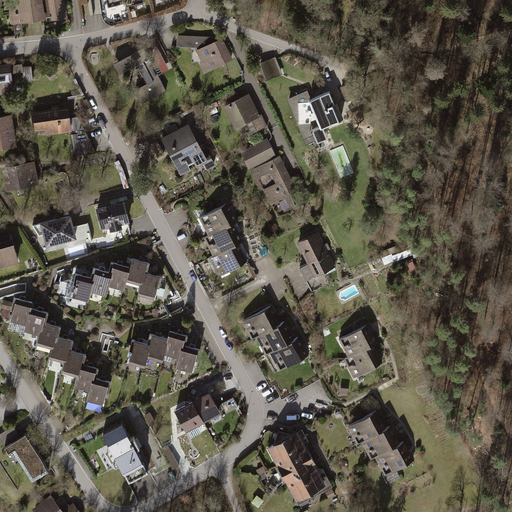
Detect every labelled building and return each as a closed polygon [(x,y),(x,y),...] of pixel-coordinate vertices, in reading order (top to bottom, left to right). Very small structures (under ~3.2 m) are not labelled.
[(6,0),(11,25),(67,17),(64,0),(6,0)] [(144,0),(107,0),(110,14),(146,7),(144,0)] [(220,37),(177,36),(176,46),(195,49),(206,73),(231,61),(220,37)] [(142,49),(112,65),(118,75),(134,66),(144,85),(133,91),(140,104),(164,91),(142,49)] [(276,57),(259,64),(266,81),(283,74),(276,57)] [(9,64),(0,65),(0,97),(13,95),(9,64)] [(349,84),(339,88),(344,102),(354,99),(349,84)] [(246,92),(223,102),(232,124),(256,114),(246,92)] [(316,119),(309,101),(305,92),(287,100),(306,146),(316,142),(308,122),(316,119)] [(328,93),(309,101),(316,119),(320,129),(340,121),(328,93)] [(357,99),(346,102),(349,110),(360,107),(357,99)] [(68,108),(36,112),(39,134),(70,130),(68,108)] [(13,117),(0,118),(0,148),(16,147),(13,117)] [(189,124),(161,138),(181,175),(191,170),(190,168),(196,165),(198,167),(204,164),(209,162),(206,157),(189,124)] [(267,139),(242,151),(250,170),(277,157),(267,139)] [(78,154),(94,153),(93,140),(77,141),(78,154)] [(158,140),(145,147),(153,161),(165,154),(158,140)] [(277,157),(250,170),(260,191),(264,189),(271,205),(280,201),(286,212),(297,207),(291,195),(298,191),(295,186),(304,182),(300,174),(292,178),(281,155),(277,157)] [(36,164),(5,168),(8,190),(38,186),(36,164)] [(95,205),(96,209),(101,229),(109,227),(110,229),(116,227),(122,226),(130,224),(124,202),(123,198),(95,205)] [(226,204),(199,218),(209,237),(231,224),(235,222),(226,204)] [(71,215),(41,223),(41,224),(44,235),(47,247),(77,240),(74,226),(71,215)] [(88,222),(74,226),(77,240),(78,245),(92,241),(88,222)] [(209,237),(206,239),(215,257),(237,245),(242,242),(235,230),(231,224),(209,237)] [(319,232),(298,242),(309,264),(315,277),(336,267),(319,232)] [(10,237),(0,239),(0,263),(17,259),(10,237)] [(215,257),(211,259),(220,277),(228,273),(240,266),(247,263),(241,251),(237,245),(215,257)] [(146,260),(131,256),(125,277),(140,281),(143,269),(146,260)] [(128,264),(113,260),(110,270),(107,282),(122,286),(125,277),(128,264)] [(110,270),(95,266),(92,276),(89,288),(104,292),(107,282),(110,270)] [(159,273),(143,269),(140,281),(138,291),(153,295),(159,273)] [(92,276),(77,272),(71,294),(86,298),(89,288),(92,276)] [(30,299),(15,295),(9,317),(25,321),(29,306),(30,299)] [(141,296),(139,301),(153,305),(155,300),(141,296)] [(12,301),(3,299),(1,307),(10,309),(12,301)] [(266,305),(239,319),(249,337),(254,335),(276,323),(271,315),(266,305)] [(44,310),(29,306),(25,321),(23,328),(38,332),(42,319),(44,310)] [(57,323),(42,319),(38,332),(36,341),(51,345),(54,333),(57,323)] [(276,323),(254,335),(263,353),(267,350),(290,339),(285,330),(280,321),(276,323)] [(366,324),(340,338),(349,356),(371,344),(376,342),(371,333),(366,324)] [(184,333),(169,329),(167,336),(163,351),(178,355),(182,343),(184,333)] [(167,336),(152,332),(146,354),(161,358),(163,351),(167,336)] [(70,337),(54,333),(51,345),(48,355),(64,359),(67,347),(70,337)] [(290,339),(267,350),(269,354),(277,368),(304,354),(299,345),(294,336),(290,339)] [(149,342),(134,338),(128,360),(143,364),(146,354),(149,342)] [(197,347),(182,343),(178,355),(176,365),(191,369),(197,347)] [(348,357),(344,358),(354,376),(380,362),(376,353),(371,344),(349,356),(348,357)] [(82,351),(67,347),(64,359),(61,369),(76,373),(79,362),(82,351)] [(284,397),(315,380),(314,379),(307,364),(282,378),(277,368),(269,354),(259,359),(258,360),(271,385),(276,382),(284,397)] [(95,366),(79,362),(76,373),(74,383),(89,388),(92,375),(95,366)] [(107,380),(92,375),(89,388),(86,397),(102,401),(107,380)] [(219,410),(208,389),(192,398),(203,418),(219,410)] [(203,418),(192,398),(175,407),(186,427),(203,418)] [(373,409),(346,423),(356,441),(360,439),(382,427),(378,418),(373,409)] [(121,420),(101,431),(129,479),(148,469),(135,445),(121,420)] [(13,425),(0,433),(0,437),(3,442),(18,432),(13,425)] [(382,427),(360,439),(370,457),(374,454),(396,443),(391,434),(387,425),(382,427)] [(304,444),(296,429),(267,444),(275,460),(304,444)] [(28,435),(10,446),(32,482),(50,471),(28,435)] [(396,443),(374,454),(383,472),(410,458),(406,451),(401,440),(396,443)] [(314,463),(304,444),(275,460),(286,479),(314,463)] [(164,453),(172,468),(179,464),(171,450),(164,453)] [(314,463),(286,479),(295,496),(324,481),(314,463)] [(56,499),(39,511),(82,511),(75,502),(64,510),(56,499)]
